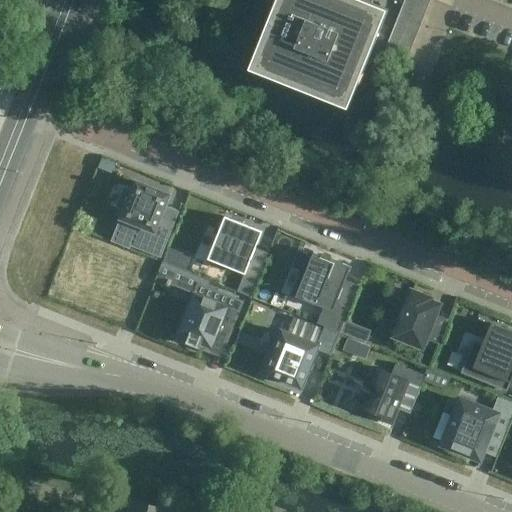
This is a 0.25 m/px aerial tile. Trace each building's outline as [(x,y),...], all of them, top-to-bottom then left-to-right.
[(279,0),(252,69),(351,108),(390,9),(366,0),(279,0)] [(429,3),(430,2),(424,0),(404,0),(403,4),(426,13),(426,12),(425,12),(429,3)] [(425,14),(426,13),(403,4),(399,15),(421,24),(422,23),(421,23),(424,14),(425,14)] [(421,25),(421,24),(399,15),(395,26),(417,35),(417,34),(420,25),(421,25)] [(417,35),(395,26),(390,37),(413,46),(413,45),(412,45),(416,36),(417,35)] [(413,46),(390,37),(386,48),(408,57),(409,56),(408,56),(411,47),(412,47),(413,46)] [(408,57),(386,48),(381,59),(404,69),(404,68),(404,67),(404,66),(407,58),(408,58),(408,57)] [(102,158),(98,168),(108,172),(109,172),(112,174),(116,164),(113,163),(102,158)] [(125,188),(118,206),(125,209),(122,217),(121,219),(119,226),(135,233),(130,244),(160,256),(171,229),(158,224),(169,196),(169,197),(170,195),(168,194),(138,182),(136,181),(135,183),(132,191),(125,188)] [(269,253),(256,248),(262,231),(225,217),(208,259),(244,274),(237,292),(251,297),(269,253)] [(298,250),(292,264),(303,269),(293,295),(332,311),(326,325),(318,322),(317,323),(325,327),(339,332),(359,285),(357,285),(356,289),(344,284),(351,267),(331,259),(332,258),(330,258),(330,259),(323,256),(323,255),(322,254),(322,255),(314,253),(313,256),(298,250)] [(163,262),(157,277),(168,281),(166,284),(169,286),(170,283),(171,281),(168,279),(174,266),(163,262)] [(199,284),(178,334),(189,338),(188,342),(200,347),(201,343),(205,345),(204,348),(210,351),(214,342),(225,346),(243,302),(199,284)] [(403,314),(395,336),(422,347),(426,338),(438,343),(447,319),(435,315),(439,305),(430,301),(431,299),(412,291),(408,301),(405,300),(399,313),(403,314)] [(511,330),(492,323),(483,345),(474,342),(462,372),(508,390),(511,380),(511,330)] [(266,373),(302,388),(317,350),(331,355),(340,333),(339,332),(325,327),(317,345),(283,331),(266,373)] [(348,336),(342,350),(348,352),(353,338),(348,336)] [(363,397),(360,406),(373,412),(371,415),(392,423),(398,408),(398,409),(399,407),(398,407),(400,402),(401,402),(401,400),(408,382),(421,387),(426,375),(396,363),(391,374),(375,368),(369,383),(367,382),(361,396),(363,397)] [(461,399),(444,444),(481,459),(485,448),(498,453),(511,418),(511,413),(499,409),(497,414),(461,399)] [(111,509),(110,511),(161,511),(162,508),(128,500),(125,511),(119,511),(120,511),(111,509)]
